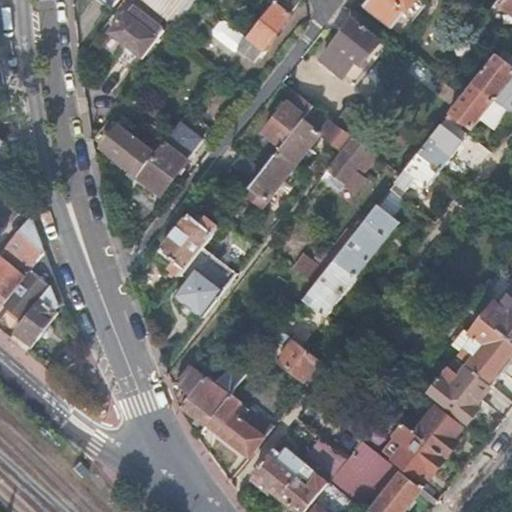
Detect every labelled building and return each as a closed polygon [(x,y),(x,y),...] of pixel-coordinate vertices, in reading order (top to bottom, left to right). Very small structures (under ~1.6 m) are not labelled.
[(102,0),(114,9),(120,0),(102,0)] [(127,0),(125,2),(138,12),(144,4),(139,0),(127,0)] [(139,0),(144,4),(176,32),(198,2),(195,0),(139,0)] [(300,0),(277,0),(246,40),(237,51),(253,64),(289,20),(287,18),(300,0)] [(377,0),(368,12),(404,39),(428,8),(419,0),(377,0)] [(511,0),(508,0),(502,7),(511,15),(511,0)] [(130,9),(110,35),(128,50),(118,63),(131,72),(156,40),(147,33),(154,23),(142,14),(140,16),(130,9)] [(357,27),(331,60),(372,92),(398,59),(357,27)] [(511,57),(505,52),(477,88),(495,103),(511,116),(511,57)] [(439,94),(459,110),(466,102),(445,85),(439,94)] [(459,110),(450,122),(457,128),(461,125),(471,133),(495,103),(477,88),(466,102),(459,110)] [(289,106),(263,139),(280,152),(314,110),(315,109),(300,98),(292,108),(289,106)] [(314,110),(280,152),(276,158),(295,173),(323,138),(320,135),(330,122),(314,110)] [(347,112),(336,126),(338,128),(355,141),(373,119),(361,111),(347,112)] [(450,122),(421,158),(440,172),(452,157),(449,155),(442,149),(452,137),(460,143),(462,145),(468,137),(466,135),(457,128),(450,122)] [(162,146),(136,179),(135,180),(160,200),(203,145),(178,126),(162,146)] [(118,129),(100,150),(136,179),(162,146),(138,128),(130,138),(118,129)] [(338,128),(328,142),(345,155),(355,141),(338,128)] [(452,137),(442,149),(449,155),(460,143),(452,137)] [(345,155),(329,176),(345,189),(357,198),(368,185),(363,181),(380,160),(355,141),(345,155)] [(295,173),(276,158),(263,175),(252,188),(250,191),(269,206),(295,173)] [(421,158),(405,179),(393,193),(401,199),(402,199),(417,180),(427,188),(440,172),(421,158)] [(232,172),(252,188),(263,175),(243,159),(232,172)] [(223,185),(243,201),(244,199),(250,191),(252,188),(232,172),(223,185)] [(324,182),(341,195),(345,189),(329,176),(324,182)] [(244,199),(263,214),(269,206),(250,191),(244,199)] [(393,193),(380,209),(387,215),(401,199),(393,193)] [(358,237),(338,262),(359,279),(401,226),(387,215),(380,209),(358,237)] [(33,219),(0,260),(0,312),(2,310),(30,273),(45,253),(33,219)] [(188,221),(160,256),(162,258),(159,261),(168,268),(170,265),(173,267),(170,272),(180,280),(181,279),(202,252),(217,233),(204,224),(199,229),(188,221)] [(331,246),(311,271),(302,264),(294,274),(316,291),(338,262),(358,237),(350,232),(336,249),(331,246)] [(175,299),(203,321),(225,294),(238,277),(204,250),(202,252),(181,279),(187,284),(175,299)] [(45,253),(30,273),(44,284),(52,275),(45,253)] [(316,291),(306,303),(327,320),(359,279),(338,262),(316,291)] [(274,272),(294,287),(291,291),(306,303),(316,291),(294,274),(281,264),(274,272)] [(30,273),(2,310),(22,326),(50,289),(44,284),(30,273)] [(50,289),(22,326),(13,339),(30,352),(58,315),(55,313),(58,310),(57,308),(59,307),(64,305),(55,283),(50,289)] [(511,284),(484,319),(511,341),(511,284)] [(476,337),(458,359),(495,387),(511,365),(511,341),(484,319),(472,334),(476,337)] [(278,362),(303,382),(319,362),(282,333),(277,340),(288,349),(278,362)] [(431,394),(470,425),(483,409),(480,406),(495,387),(458,359),(431,394)] [(190,369),(176,387),(186,394),(191,398),(205,380),(190,369)] [(205,380),(191,398),(183,408),(180,412),(205,431),(207,428),(232,396),(238,388),(229,382),(220,392),(205,380)] [(186,394),(178,405),(183,408),(191,398),(186,394)] [(232,396),(207,428),(249,461),(271,431),(265,426),(266,424),(232,396)] [(439,407),(417,433),(448,458),(461,441),(456,437),(464,427),(439,407)] [(407,447),(397,459),(422,479),(430,469),(436,473),(448,458),(417,433),(406,424),(396,437),(407,447)] [(365,439),(377,448),(383,441),(371,431),(365,439)] [(348,461),(335,478),(332,481),(351,497),(370,511),(405,511),(425,487),(377,448),(365,439),(363,442),(348,461)] [(308,457),(335,478),(348,461),(321,440),(308,457)] [(276,452),(255,479),(294,511),(307,511),(332,481),(335,478),(308,457),(305,461),(288,449),(283,457),(276,452)] [(332,481),(307,511),(339,511),(351,497),(332,481)]
